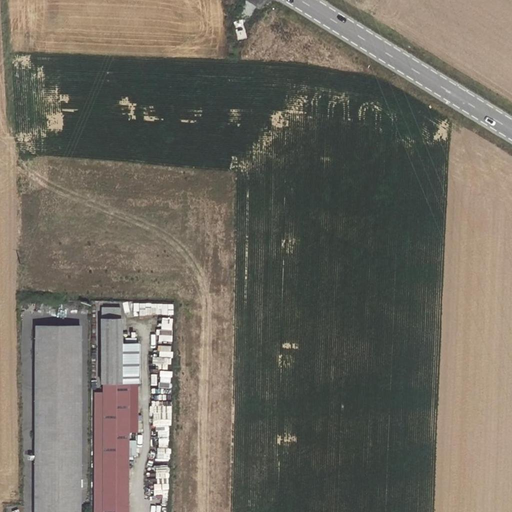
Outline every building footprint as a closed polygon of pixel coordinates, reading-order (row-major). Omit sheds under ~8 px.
[(124,307),(104,307),(104,381),(143,381),(143,343),(124,343),(124,307)] [(35,445),(35,511),(79,511),(80,506),(80,411),(81,321),(36,321),(35,445)] [(140,390),(129,391),(129,413),(129,417),(136,417),(139,417),(139,414),(140,390)] [(106,391),(106,413),(129,413),(129,391),(106,391)] [(129,413),(106,413),(105,504),(129,504),(129,430),(129,417),(129,413)]
